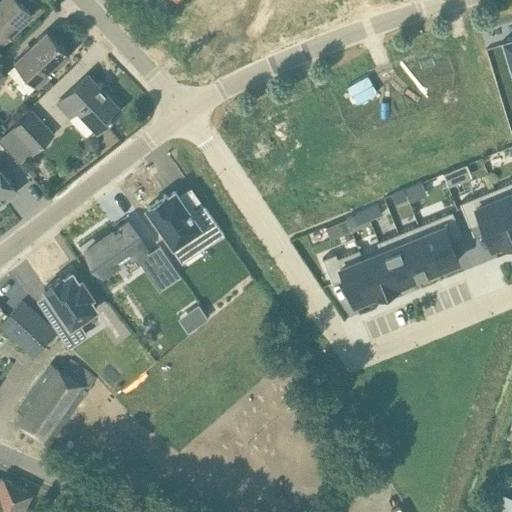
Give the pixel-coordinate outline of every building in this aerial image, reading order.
[(0,0),(0,38),(2,41),(31,13),(18,0),(0,0)] [(249,20),(263,15),(257,0),(233,0),(237,12),(207,23),(216,47),(253,33),(249,20)] [(257,0),(263,15),(277,10),(281,23),(306,14),(300,0),(257,0)] [(47,29),(32,43),(14,60),(37,84),(69,54),(47,29)] [(511,36),(503,39),(511,68),(511,36)] [(459,53),(434,63),(451,107),(475,98),(478,107),(493,101),(484,77),(470,82),(459,53)] [(57,102),(70,116),(77,109),(97,130),(120,108),(88,73),(57,102)] [(371,88),(359,93),(376,137),(399,128),(403,136),(417,131),(408,107),(395,112),(384,85),(372,90),(371,88)] [(346,132),(333,137),(343,161),(357,155),(354,146),(376,137),(359,93),(346,99),(347,100),(335,105),(346,132)] [(31,110),(12,128),(0,139),(0,142),(20,164),(53,132),(31,110)] [(288,122),(262,133),(273,159),(269,160),(275,175),(279,174),(280,177),(304,167),(308,176),(322,170),(313,146),(299,152),(288,122)] [(0,202),(17,189),(5,174),(0,167),(0,202)] [(454,168),(443,172),(448,185),(459,180),(454,168)] [(511,187),(496,194),(511,232),(511,187)] [(403,188),(391,193),(395,203),(407,198),(403,188)] [(166,192),(147,205),(173,243),(173,244),(190,232),(201,248),(224,233),(224,232),(205,205),(204,205),(200,208),(194,213),(190,207),(188,209),(178,193),(175,189),(167,194),(166,192)] [(511,232),(496,194),(476,202),(473,195),(460,201),(469,225),(480,221),(491,248),(500,244),(501,246),(511,241),(511,232)] [(377,204),(365,209),(369,218),(381,213),(377,204)] [(365,209),(353,214),(357,223),(369,218),(365,209)] [(441,222),(421,230),(437,269),(460,260),(451,238),(462,233),(452,209),(438,215),(441,222)] [(351,230),(346,217),(341,219),(342,223),(346,232),(351,230)] [(128,220),(86,249),(103,273),(133,252),(159,289),(180,275),(159,244),(148,251),(144,245),(145,244),(128,220)] [(421,230),(401,238),(417,277),(437,269),(421,230)] [(417,277),(401,238),(381,246),(397,286),(400,285),(399,284),(417,277)] [(397,286),(381,246),(361,255),(377,294),(397,286)] [(377,294),(361,255),(340,263),(336,252),(322,257),(332,281),(343,277),(353,303),(374,294),(375,295),(377,294)] [(60,279),(59,276),(42,289),(59,313),(48,321),(53,328),(56,331),(55,331),(66,347),(84,335),(75,322),(94,309),(87,298),(90,296),(78,280),(75,282),(69,273),(60,279)] [(55,331),(56,331),(53,328),(22,299),(0,323),(0,325),(33,356),(55,331)] [(198,302),(187,310),(197,324),(208,317),(198,302)] [(70,358),(64,366),(62,370),(51,362),(18,408),(29,416),(20,429),(47,446),(58,429),(97,376),(70,358)] [(0,511),(20,511),(32,491),(1,475),(0,477),(0,511)] [(511,511),(511,479),(498,475),(485,511),(511,511)] [(272,500),(280,511),(290,504),(282,493),(272,500)]
